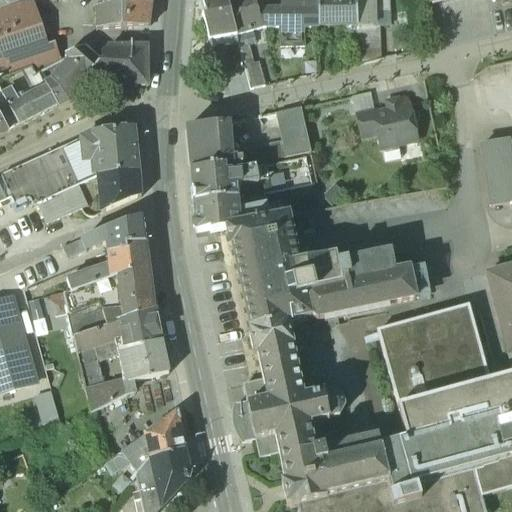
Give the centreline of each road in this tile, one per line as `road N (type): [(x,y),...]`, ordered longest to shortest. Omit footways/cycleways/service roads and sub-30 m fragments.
road 1 (secondary): [(230,511),(166,202),(165,111)]
road 2 (residential): [(511,45),(222,111),(165,111)]
road 3 (residential): [(165,111),(66,122),(0,157)]
